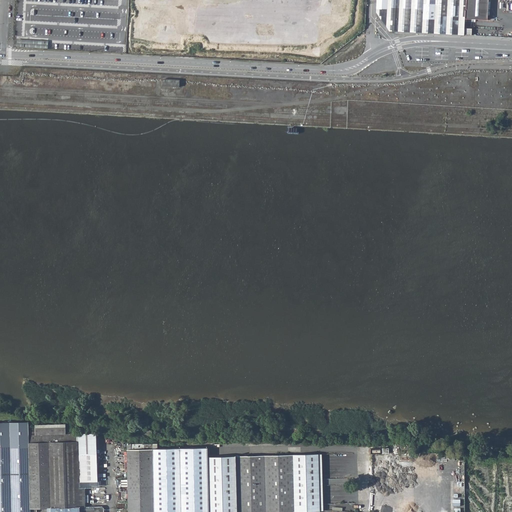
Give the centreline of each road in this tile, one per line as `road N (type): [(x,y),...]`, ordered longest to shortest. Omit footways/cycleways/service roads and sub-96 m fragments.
road 1 (secondary): [(1,53),(320,71),(344,70),(374,53)]
road 2 (secondary): [(374,53),(417,40),(511,45)]
